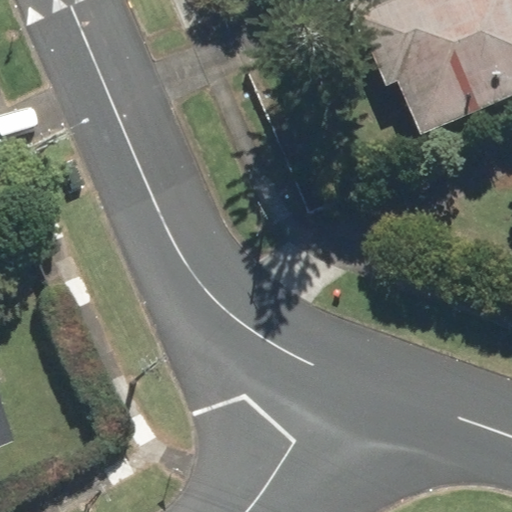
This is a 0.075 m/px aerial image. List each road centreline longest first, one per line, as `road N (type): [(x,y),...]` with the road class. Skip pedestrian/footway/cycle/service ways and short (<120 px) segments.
road 1 (residential): [(331,392),(282,359),(189,263),(69,0)]
road 2 (residential): [(511,440),(331,392)]
road 3 (residential): [(240,511),(331,392)]
